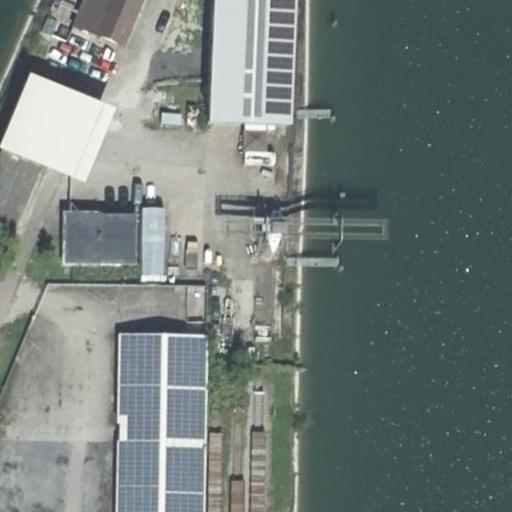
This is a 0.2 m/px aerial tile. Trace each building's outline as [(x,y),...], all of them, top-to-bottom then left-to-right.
[(83,0),(72,28),(118,47),(137,0),(83,0)] [(283,129),(288,0),(209,0),(205,125),(242,127),(241,151),(263,152),(264,128),(283,129)] [(24,73),(0,130),(0,251),(1,251),(37,166),(81,184),(112,111),(24,73)] [(143,275),(165,274),(163,205),(141,206),(143,275)] [(67,217),(66,267),(133,268),(133,218),(67,217)] [(125,337),(119,337),(115,511),(199,511),(203,339),(196,338),(197,310),(126,309),(125,337)]
